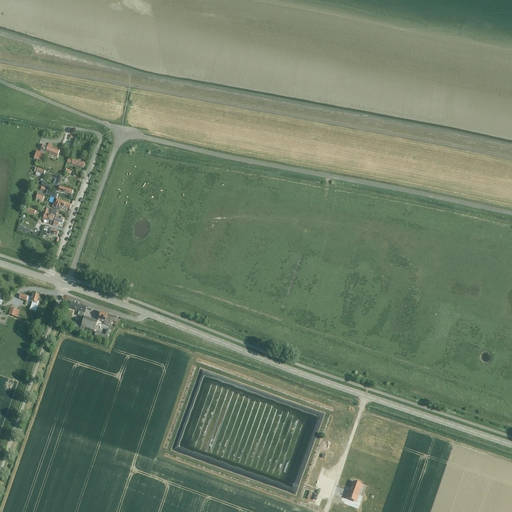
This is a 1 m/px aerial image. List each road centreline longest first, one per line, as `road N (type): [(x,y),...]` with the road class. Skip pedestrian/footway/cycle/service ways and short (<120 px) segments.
road 1 (unclassified): [(511,213),(121,131)]
road 2 (secondary): [(511,446),(148,314)]
road 3 (unclassified): [(0,471),(62,292)]
road 4 (residential): [(48,279),(101,141),(95,131),(67,129)]
road 5 (unclassified): [(65,285),(121,131)]
